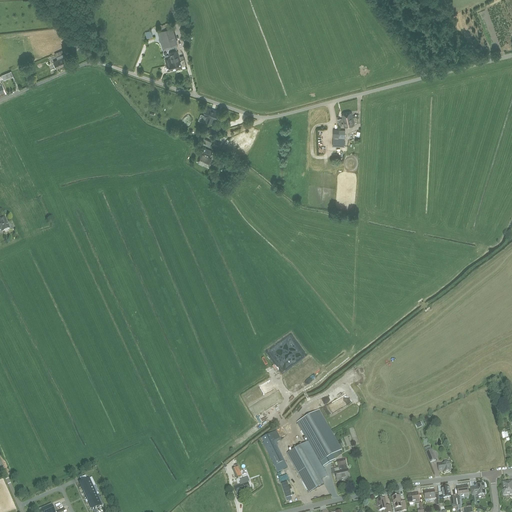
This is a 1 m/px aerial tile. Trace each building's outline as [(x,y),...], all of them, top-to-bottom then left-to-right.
[(178,43),(173,27),(159,31),(164,47),(178,43)] [(70,42),(70,43),(66,44),(68,50),(72,48),(73,49),(83,44),(80,38),(70,42)] [(186,66),(183,55),(179,56),(180,61),(180,62),(177,52),(169,54),(170,58),(165,59),(168,71),(186,66)] [(53,62),(56,69),(64,65),(62,60),(65,59),(63,54),(56,57),(57,60),(53,62)] [(209,123),(213,111),(208,109),(205,117),(207,118),(206,122),(209,123)] [(219,113),(213,111),(209,123),(213,124),(214,120),(216,121),(219,113)] [(354,125),(351,113),(341,115),(344,127),(354,125)] [(211,134),(220,131),(218,125),(209,128),(210,129),(202,131),(203,136),(211,133),(211,134)] [(200,153),(210,157),(213,151),(203,147),(200,153)] [(207,167),(211,159),(201,155),(197,163),(207,167)] [(0,230),(2,230),(3,232),(10,229),(5,218),(0,220),(0,230)] [(290,385),(317,365),(312,359),(299,369),(285,379),(290,385)] [(262,406),(256,412),(260,416),(264,413),(266,411),(262,406)] [(335,460),(335,459),(339,456),(337,453),(341,451),(319,410),(298,422),(309,442),(287,453),(309,493),(324,485),(321,479),(327,476),(323,467),(335,460)] [(280,438),(277,431),(261,439),(274,466),(283,462),(273,441),(280,438)] [(436,460),(432,449),(431,449),(430,446),(424,448),(426,452),(425,452),(429,463),(436,460)] [(349,479),(349,478),(349,477),(348,470),(347,470),(346,465),(345,459),(337,461),(339,468),(334,469),(337,480),(346,478),(347,479),(349,479)] [(451,471),(450,462),(442,464),(438,465),(439,470),(443,469),(444,472),(451,471)] [(232,469),(236,478),(242,476),(240,472),(241,471),(239,467),(237,464),(231,466),(232,469)] [(79,483),(83,491),(93,486),(89,478),(79,483)] [(503,495),(511,494),(511,481),(503,482),(504,490),(502,490),(503,495)] [(237,495),(251,490),(247,482),(234,487),(237,495)] [(478,495),(485,494),(484,484),(476,485),(477,487),(471,488),(472,495),(477,494),(478,495)] [(93,486),(83,491),(85,496),(95,492),(93,486)] [(467,486),(457,487),(458,495),(468,493),(467,486)] [(446,488),(441,489),(443,496),(445,496),(445,498),(451,497),(449,489),(447,489),(446,488)] [(76,490),(71,492),(74,502),(80,499),(76,490)] [(435,500),(434,490),(424,492),(425,499),(428,499),(429,500),(435,500)] [(98,497),(95,492),(85,496),(88,502),(98,497)] [(414,494),(408,495),(409,503),(415,503),(415,505),(419,504),(420,509),(417,510),(417,511),(423,511),(423,503),(419,504),(418,493),(414,493),(414,494)] [(396,496),(392,497),(394,509),(401,507),(402,511),(406,510),(404,502),(401,502),(400,496),(396,497),(396,496)] [(88,502),(92,510),(101,506),(98,497),(88,502)] [(385,498),(376,500),(377,505),(376,505),(377,508),(378,507),(379,511),(385,509),(385,511),(391,511),(390,506),(387,506),(385,498)] [(55,511),(51,503),(42,508),(43,511),(55,511)]
